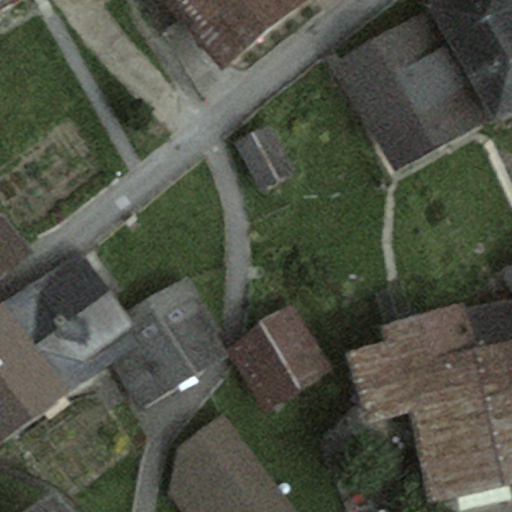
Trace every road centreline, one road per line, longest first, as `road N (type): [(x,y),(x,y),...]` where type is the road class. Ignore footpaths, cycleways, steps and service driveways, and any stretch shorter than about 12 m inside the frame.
road 1 (residential): [(223,157),(0,332)]
road 2 (residential): [(223,157),(425,0)]
